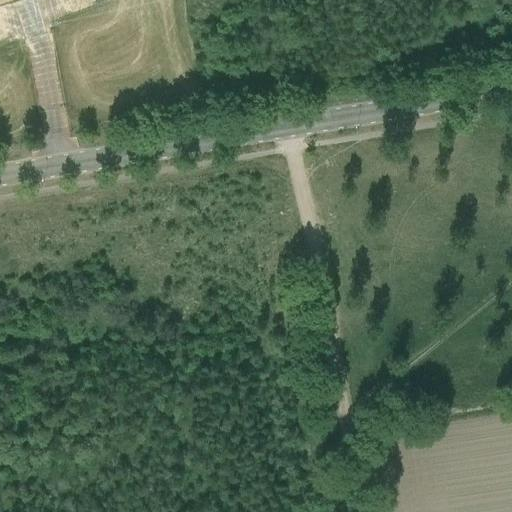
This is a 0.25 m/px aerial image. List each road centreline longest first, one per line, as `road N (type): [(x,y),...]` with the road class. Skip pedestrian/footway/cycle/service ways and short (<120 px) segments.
road 1 (unclassified): [(0,174),(511,87)]
road 2 (track): [(293,151),(365,511)]
